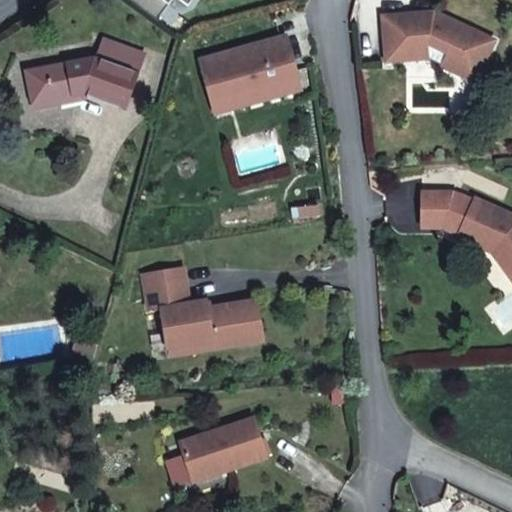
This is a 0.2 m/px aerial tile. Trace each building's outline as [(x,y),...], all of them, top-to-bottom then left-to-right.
[(130,0),(159,21),(174,0),(182,0),(190,6),(195,0),(130,0)] [(495,41),(434,12),(432,17),(422,18),(421,13),(383,17),(387,62),(414,60),(413,45),(429,44),(448,55),(443,68),(476,83),(495,41)] [(212,102),(297,79),(286,39),(200,62),(212,102)] [(95,60),(28,73),(34,104),(86,94),(125,107),(143,54),(102,40),(95,60)] [(429,44),(413,45),(414,60),(430,59),(429,44)] [(300,91),(297,79),(212,102),(215,115),(300,91)] [(86,94),(34,104),(35,108),(87,98),(86,94)] [(511,215),(475,199),(475,201),(460,195),(460,196),(453,193),(423,193),(422,228),(445,229),(444,231),(459,236),(458,238),(493,253),(496,245),(499,247),(511,263),(511,215)] [(317,206),(298,208),(299,219),(319,216),(317,206)] [(511,263),(499,247),(496,245),(493,253),(511,280),(511,263)] [(255,302),(207,310),(205,303),(188,306),(182,270),(142,276),(149,313),(161,311),(167,350),(211,343),(212,351),(262,343),(255,302)] [(93,360),(99,341),(80,335),(74,354),(93,360)] [(211,343),(167,350),(168,358),(212,351),(211,343)] [(252,420),(178,443),(191,483),(264,460),(252,420)]
